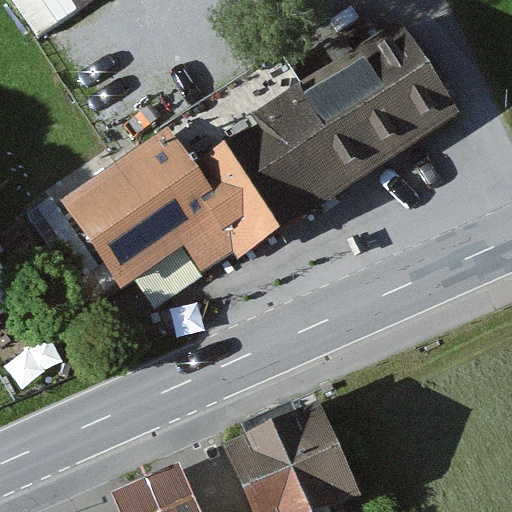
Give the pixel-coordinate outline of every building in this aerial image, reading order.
[(36,0),(46,15),(71,0),(36,0)] [(452,114),(398,32),(301,96),(278,61),(161,139),(166,147),(71,210),(86,233),(78,238),(96,267),(105,261),(123,287),(183,248),(203,278),(452,114)] [(0,295),(28,280),(5,236),(0,238),(0,295)] [(311,511),(360,492),(322,401),(227,440),(257,511),(311,511)] [(202,511),(183,464),(111,494),(118,511),(202,511)]
